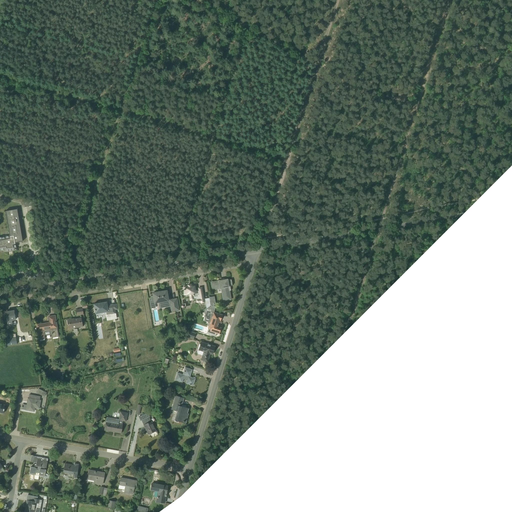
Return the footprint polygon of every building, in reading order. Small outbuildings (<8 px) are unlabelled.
[(0,251),(3,251),(3,253),(17,251),(16,243),(22,242),(16,208),(12,209),(12,210),(5,212),(9,235),(0,236),(0,251)] [(232,286),(231,280),(225,281),(224,279),(220,279),(221,281),(212,283),(213,290),(220,289),(222,302),(231,300),(229,291),(231,291),(230,286),(232,286)] [(187,297),(190,297),(191,301),(195,301),(194,298),(196,298),(197,303),(200,302),(201,304),(204,303),(202,291),(197,292),(197,291),(195,291),(194,286),(182,288),(184,296),(186,295),(187,297)] [(174,312),(178,312),(178,310),(179,310),(177,299),(170,300),(169,291),(166,292),(166,291),(152,293),(153,296),(150,296),(151,300),(149,300),(151,309),(155,308),(154,304),(158,303),(159,308),(170,307),(171,312),(174,311),(174,312)] [(93,304),(95,314),(99,313),(100,314),(104,313),(105,312),(106,315),(115,314),(114,310),(117,310),(117,304),(109,305),(109,306),(107,306),(106,302),(93,304)] [(210,332),(219,334),(221,328),(218,327),(218,323),(220,323),(221,321),(220,321),(222,315),(214,312),(215,308),(214,307),(210,306),(206,308),(202,311),(205,314),(204,317),(204,318),(203,321),(208,322),(207,323),(209,324),(207,329),(210,330),(210,332)] [(15,319),(14,311),(5,312),(7,327),(13,326),(12,320),(15,319)] [(48,317),(49,322),(36,324),(39,340),(45,339),(44,336),(51,335),(51,338),(58,337),(55,316),(48,317)] [(70,319),(65,319),(67,330),(73,329),(73,328),(82,327),(81,318),(70,319)] [(195,333),(188,331),(186,337),(193,340),(195,333)] [(3,344),(3,346),(17,344),(15,334),(9,335),(10,339),(4,340),(5,344),(3,344)] [(207,362),(210,354),(212,355),(215,347),(201,342),(200,344),(199,344),(196,354),(202,356),(200,360),(207,362)] [(192,370),(185,368),(183,375),(177,373),(175,380),(182,383),(183,379),(187,381),(186,384),(193,386),(195,379),(190,377),(192,370)] [(26,410),(34,412),(35,408),(39,409),(41,400),(39,400),(40,396),(29,395),(28,398),(27,398),(26,410)] [(188,409),(181,407),(184,399),(175,396),(171,410),(177,412),(174,420),(175,420),(174,422),(178,423),(179,421),(185,423),(187,418),(185,417),(188,409)] [(139,404),(136,413),(142,415),(145,405),(139,404)] [(106,417),(104,431),(121,434),(123,425),(122,424),(123,421),(126,422),(127,413),(120,412),(119,419),(106,417)] [(148,413),(139,417),(148,435),(156,431),(148,413)] [(48,459),(37,457),(35,468),(30,467),(29,474),(31,474),(30,480),(34,481),(35,476),(45,478),(48,459)] [(74,464),(74,466),(64,465),(62,475),(76,478),(79,465),(74,464)] [(105,473),(89,470),(87,480),(94,481),(93,483),(103,485),(105,473)] [(137,482),(121,478),(118,489),(124,490),(123,493),(133,495),(134,487),(135,487),(137,482)] [(160,502),(164,503),(167,487),(152,484),(150,491),(157,492),(155,503),(160,504),(160,502)] [(107,488),(101,487),(99,494),(106,495),(107,488)] [(39,511),(41,500),(28,498),(28,500),(27,500),(26,506),(27,506),(25,511),(39,511)]
